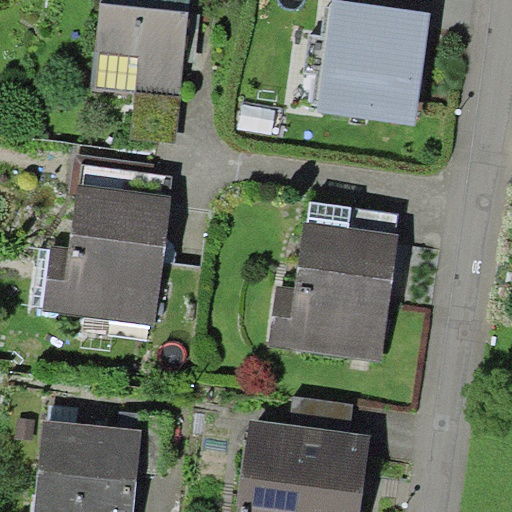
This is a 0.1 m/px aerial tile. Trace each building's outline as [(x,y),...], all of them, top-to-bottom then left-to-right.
[(96,0),(87,92),(174,102),(184,0),(96,0)] [(429,23),(339,11),(325,116),(415,128),(429,23)] [(58,313),(147,325),(162,210),(144,208),(148,179),(78,170),(58,313)] [(374,362),(389,247),(371,245),(375,216),(305,207),(285,349),(374,362)] [(353,511),(361,451),(342,448),(347,408),(288,400),(282,440),(245,435),(234,511),(353,511)] [(124,511),(128,475),(156,478),(162,421),(134,418),(132,437),(41,428),(32,511),(124,511)]
